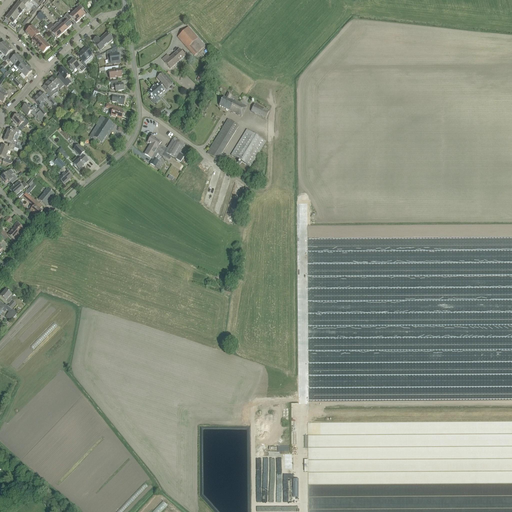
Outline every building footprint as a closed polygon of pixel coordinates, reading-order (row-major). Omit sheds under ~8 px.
[(21,0),(21,1),(31,9),(33,11),(35,12),(38,9),(36,7),(34,6),(30,3),(32,0),(21,0)] [(17,4),(15,6),(22,12),(25,10),(28,12),(31,9),(21,1),(19,3),(17,4)] [(78,9),(74,12),(81,20),(86,16),(81,11),(83,9),(79,3),(76,6),(78,9)] [(19,16),(22,12),(15,6),(15,7),(12,11),(19,16)] [(8,15),(16,21),(19,16),(12,11),(9,15),(8,14),(8,15)] [(72,19),(76,24),(81,20),(74,12),(70,16),(67,14),(65,16),(69,21),(72,19)] [(14,23),(16,21),(8,15),(7,17),(5,19),(10,23),(9,25),(15,30),(17,26),(14,23)] [(72,26),(65,18),(63,19),(62,19),(59,21),(60,22),(67,30),(72,26)] [(57,23),(54,26),(55,27),(62,35),(67,30),(60,22),(58,24),(57,23)] [(33,26),(25,33),(29,37),(36,31),(33,26)] [(52,27),(49,30),(57,39),(62,35),(55,27),(53,28),(52,27)] [(204,47),(188,28),(177,37),(193,56),(204,47)] [(36,31),(29,37),(33,41),(39,36),(40,35),(36,31)] [(95,44),(100,51),(113,39),(107,33),(100,40),(97,37),(93,41),(95,44)] [(39,36),(33,41),(32,42),(35,46),(43,40),(39,36)] [(43,40),(35,46),(39,50),(46,44),(43,40)] [(0,45),(0,51),(2,53),(8,46),(4,42),(0,46),(0,45)] [(50,48),(46,44),(39,50),(43,54),(50,48)] [(12,51),(8,46),(2,53),(6,57),(3,60),(5,62),(7,60),(11,57),(8,54),(12,51)] [(82,61),(80,63),(83,66),(86,69),(87,67),(84,63),(92,55),(86,48),(83,51),(78,56),(82,61)] [(118,54),(117,48),(107,52),(107,56),(110,55),(111,64),(120,63),(119,54),(118,54)] [(165,63),(170,69),(185,56),(180,50),(165,63)] [(10,61),(14,66),(21,60),(17,55),(14,58),(11,56),(11,57),(7,60),(9,63),(10,61)] [(70,69),(72,71),(72,70),(74,72),(76,70),(79,73),(81,73),(86,69),(83,66),(80,63),(80,62),(77,64),(73,59),(67,64),(70,67),(70,68),(70,69)] [(14,66),(18,70),(24,63),(21,60),(14,66)] [(22,73),(28,67),(24,63),(18,70),(22,73)] [(121,72),(121,69),(119,70),(118,66),(104,68),(105,72),(108,71),(108,73),(108,74),(109,73),(110,79),(122,78),(122,75),(122,74),(122,72),(121,72)] [(28,67),(22,73),(26,78),(32,72),(28,67)] [(66,79),(70,76),(63,68),(58,73),(60,75),(58,77),(67,87),(70,84),(66,79)] [(200,72),(197,80),(202,83),(205,75),(200,72)] [(16,75),(14,77),(22,85),(24,83),(16,75)] [(162,88),(161,87),(163,84),(167,88),(172,85),(164,76),(163,75),(159,79),(160,80),(162,83),(159,85),(159,84),(158,84),(155,87),(155,86),(151,89),(152,90),(149,92),(148,92),(148,93),(151,96),(151,97),(152,97),(154,100),(155,100),(154,99),(164,91),(165,91),(162,88)] [(60,89),(64,86),(59,79),(57,82),(53,78),(49,82),(55,89),(58,87),(60,89)] [(109,84),(111,84),(111,89),(115,88),(116,92),(124,91),(123,84),(118,84),(117,81),(110,82),(108,83),(109,84)] [(53,91),(55,89),(49,82),(44,86),(48,90),(45,92),(51,98),(55,94),(53,91)] [(37,96),(43,103),(47,99),(41,92),(37,96)] [(111,102),(112,102),(112,103),(118,103),(118,105),(124,105),(125,98),(122,98),(122,95),(109,93),(108,96),(113,97),(113,99),(112,99),(111,99),(111,100),(111,102)] [(225,97),(224,96),(219,106),(242,117),(247,106),(234,99),(233,101),(230,99),(232,96),(227,93),(225,97)] [(39,106),(43,103),(37,96),(33,100),(39,106)] [(53,106),(56,103),(51,97),(48,100),(53,106)] [(44,117),(37,110),(34,106),(31,109),(27,104),(22,110),(27,116),(31,113),(35,117),(37,115),(38,117),(37,120),(39,122),(44,117)] [(121,112),(122,109),(107,104),(106,108),(113,110),(111,117),(115,119),(115,118),(121,120),(124,113),(121,112)] [(251,111),(265,119),(269,111),(254,104),(251,111)] [(44,117),(47,114),(40,107),(37,110),(44,117)] [(161,116),(169,121),(171,118),(169,117),(169,114),(168,113),(166,114),(163,113),(161,116)] [(25,127),(29,123),(24,118),(22,120),(17,115),(12,119),(19,127),(22,124),(25,127)] [(102,143),(114,125),(101,117),(96,125),(97,125),(91,134),(94,136),(93,137),(102,143)] [(226,123),(207,154),(216,159),(218,160),(219,158),(236,130),(238,128),(239,126),(228,119),(227,121),(226,123)] [(15,131),(14,132),(8,130),(6,135),(14,139),(17,133),(20,135),(21,132),(17,131),(17,132),(15,131)] [(266,141),(247,130),(231,156),(239,160),(237,163),(240,165),(242,162),(250,167),(266,141)] [(6,135),(4,141),(10,143),(9,146),(18,149),(19,150),(20,147),(16,146),(12,144),(13,142),(12,142),(13,139),(14,139),(6,135)] [(152,136),(148,143),(150,145),(164,152),(172,157),(176,159),(176,158),(178,160),(178,159),(179,160),(181,157),(178,155),(180,151),(183,147),(184,144),(174,138),(173,141),(167,149),(161,146),(161,147),(159,146),(160,145),(161,142),(152,136)] [(76,166),(79,170),(88,161),(83,155),(83,156),(82,154),(85,151),(79,145),(75,141),(73,143),(76,147),(74,150),(80,156),(81,157),(74,164),(75,165),(74,165),(76,167),(76,166)] [(150,145),(144,154),(149,157),(151,158),(152,159),(150,164),(154,167),(159,169),(163,163),(156,159),(155,159),(158,154),(162,156),(164,152),(150,145)] [(17,152),(18,149),(9,146),(8,148),(2,146),(0,149),(0,151),(7,154),(8,151),(9,152),(10,149),(17,152)] [(6,157),(7,154),(0,151),(0,157),(4,159),(3,162),(10,165),(12,162),(8,161),(9,158),(6,157)] [(64,185),(72,177),(67,172),(63,168),(65,166),(56,156),(52,160),(61,170),(60,170),(64,174),(59,179),(64,185)] [(18,179),(13,174),(14,174),(11,170),(10,171),(4,176),(1,178),(5,183),(8,181),(9,182),(10,181),(12,184),(18,179)] [(30,187),(36,181),(33,178),(27,185),(30,187)] [(21,185),(18,183),(10,189),(16,196),(27,186),(24,183),(21,185)] [(45,194),(39,200),(46,207),(51,202),(50,201),(55,195),(48,189),(44,193),(45,194)] [(42,207),(28,195),(26,192),(24,194),(31,200),(29,203),(32,205),(31,206),(30,207),(29,208),(30,209),(31,210),(30,211),(37,217),(42,211),(40,209),(42,207)] [(17,223),(14,226),(15,227),(8,235),(15,241),(20,235),(20,236),(25,230),(17,223)] [(12,301),(11,300),(12,298),(12,295),(6,290),(0,296),(9,304),(12,301)] [(8,307),(12,310),(16,305),(12,301),(8,307)] [(0,302),(0,312),(2,310),(3,311),(4,312),(6,310),(9,312),(6,316),(11,321),(17,315),(6,305),(5,306),(1,303),(0,302)]
